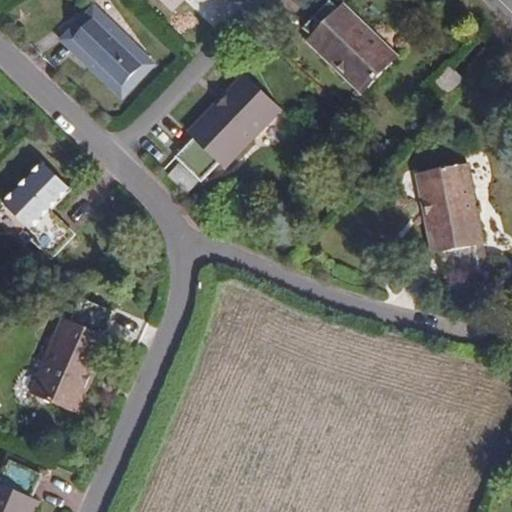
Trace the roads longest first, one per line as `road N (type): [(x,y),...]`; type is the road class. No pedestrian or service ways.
road 1 (residential): [(167,218),(287,284),(511,347)]
road 2 (residential): [(87,511),(177,297),(167,218)]
road 3 (residential): [(265,5),(117,158)]
road 4 (residential): [(117,158),(0,46)]
